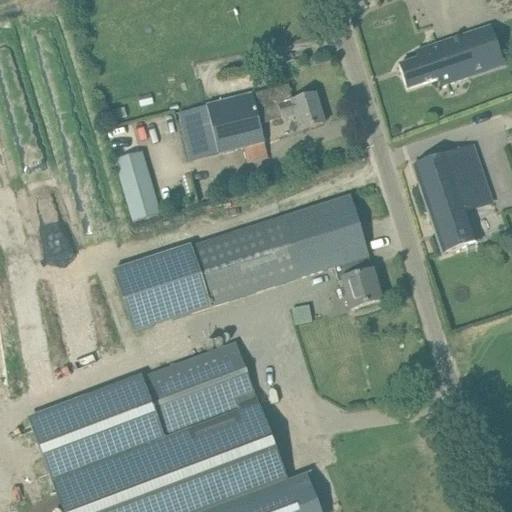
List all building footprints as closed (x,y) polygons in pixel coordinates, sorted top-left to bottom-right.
[(491,27),(434,46),(415,53),(418,60),(399,67),(407,91),(438,80),(441,88),(505,66),(491,27)] [(287,86),(178,114),(190,163),(244,150),(247,163),(267,157),(259,125),(281,120),(282,121),(296,117),(301,132),(324,125),(314,96),(292,102),(287,86)] [(433,161),(414,168),(431,218),(430,218),(443,254),(462,248),(477,243),(468,213),(494,205),(491,194),(475,148),(471,149),(433,161)] [(151,216),(144,194),(128,199),(134,221),(151,216)] [(331,203),(284,217),(302,278),(334,269),(338,284),(343,283),(351,311),(362,308),(381,302),(350,198),(331,203)] [(191,247),(111,273),(133,336),(211,309),(297,279),(302,278),(284,217),(191,247)] [(312,323),(308,307),(292,310),(295,326),(312,323)] [(235,344),(139,379),(161,439),(257,404),(235,344)] [(139,378),(27,419),(61,511),(320,511),(307,475),(288,482),(257,404),(161,439),(139,379),(139,378)]
